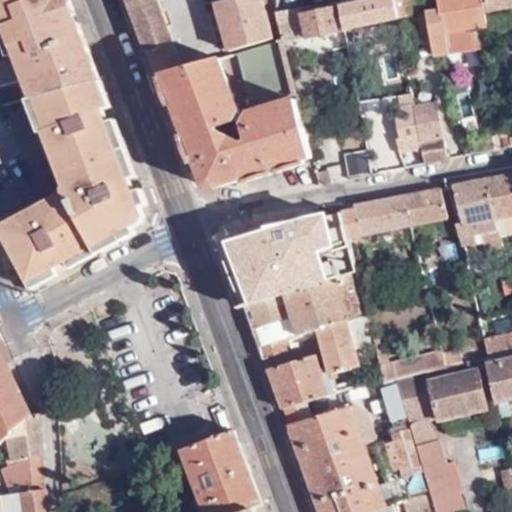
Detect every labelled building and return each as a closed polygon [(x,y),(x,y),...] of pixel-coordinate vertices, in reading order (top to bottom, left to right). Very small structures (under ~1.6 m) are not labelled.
[(0,0),(0,84),(22,79),(29,97),(32,97),(98,78),(95,70),(90,71),(82,47),(86,46),(78,23),(73,25),(64,0),(0,0)] [(78,23),(69,0),(64,0),(73,25),(78,23)] [(127,0),(148,54),(174,44),(157,0),(127,0)] [(230,0),(219,3),(232,54),(276,42),(265,0),(230,0)] [(362,0),(352,2),(338,5),(343,27),(396,18),(393,0),(362,0)] [(393,0),(396,18),(420,13),(419,4),(427,2),(426,0),(393,0)] [(485,11),(482,0),(439,0),(441,10),(430,12),(433,33),(487,25),(487,24),(485,11)] [(511,0),(482,0),(485,11),(511,5),(511,0)] [(319,8),(273,17),(279,44),(284,43),(343,30),(343,27),(338,5),(319,8)] [(163,73),(184,68),(174,44),(148,54),(157,75),(163,73)] [(292,94),(279,44),(232,56),(250,112),(248,116),(244,114),(223,58),(184,68),(163,73),(203,177),(210,182),(223,186),(313,158),(296,99),(290,100),(288,95),(292,94)] [(90,71),(95,70),(86,46),(82,47),(90,71)] [(144,202),(98,78),(32,97),(56,164),(65,187),(0,222),(0,230),(34,288),(133,232),(131,225),(138,220),(141,214),(138,204),(144,202)] [(398,152),(421,147),(413,105),(411,93),(399,95),(406,136),(396,137),(398,152)] [(421,147),(424,165),(446,160),(435,102),(413,105),(421,147)] [(507,134),(504,120),(496,121),(501,149),(510,147),(508,137),(507,134)] [(467,156),(493,150),(491,135),(465,140),(467,156)] [(364,152),(345,155),(349,177),(367,174),(364,152)] [(330,182),(347,179),(344,164),(327,167),(330,182)] [(511,174),(489,179),(498,218),(511,215),(511,174)] [(463,224),(458,225),(463,247),(477,244),(476,235),(500,231),(498,218),(489,179),(456,186),(463,224)] [(444,188),(406,196),(412,225),(450,217),(444,188)] [(355,211),(346,212),(352,237),(412,225),(406,196),(355,206),(355,211)] [(346,212),(336,214),(342,241),(352,239),(352,237),(346,212)] [(511,215),(498,218),(500,231),(501,236),(511,234),(511,215)] [(285,266),(292,293),(349,276),(342,253),(335,254),(324,221),(293,229),(303,261),(285,266)] [(502,286),(511,284),(511,283),(507,260),(498,262),(502,286)] [(292,293),(245,307),(253,329),(293,317),(299,335),(319,330),(333,375),(362,368),(357,350),(377,345),(375,335),(360,273),(349,276),(292,293)] [(293,317),(253,329),(260,346),(283,340),(299,335),(293,317)] [(441,356),(438,342),(429,344),(430,353),(394,361),(388,333),(375,335),(377,345),(386,382),(400,379),(444,369),(441,356)] [(511,333),(483,341),(485,346),(487,360),(511,353),(511,333)] [(283,340),(260,346),(265,361),(287,354),(283,340)] [(0,351),(31,413),(0,346),(0,351)] [(458,352),(461,365),(476,362),(486,360),(487,360),(485,346),(458,352)] [(0,440),(31,413),(0,351),(0,440)] [(458,352),(441,356),(444,369),(461,365),(458,352)] [(511,353),(487,360),(486,360),(495,400),(511,396),(511,353)] [(339,393),(333,375),(325,377),(318,356),(268,370),(283,410),(306,403),(339,393)] [(444,369),(400,379),(411,417),(420,447),(434,495),(438,511),(456,511),(460,511),(438,439),(433,439),(424,418),(436,415),(438,419),(487,407),(476,362),(461,365),(444,369)] [(289,425),(312,418),(306,403),(283,410),(289,425)] [(289,425),(321,511),(372,511),(386,508),(414,500),(434,495),(420,447),(411,417),(393,422),(398,440),(378,446),(366,412),(354,406),(312,418),(289,425)] [(37,415),(33,413),(12,432),(17,459),(17,461),(3,465),(8,484),(21,483),(23,491),(3,495),(0,496),(0,511),(50,511),(40,416),(37,415)] [(33,413),(31,413),(0,440),(0,442),(6,437),(12,432),(33,413)] [(17,459),(12,432),(6,437),(11,460),(17,459)] [(253,511),(257,511),(265,508),(237,432),(216,439),(183,451),(205,511),(253,511)] [(511,491),(511,469),(502,471),(507,492),(511,491)] [(438,511),(434,495),(414,500),(386,508),(372,511),(438,511)]
